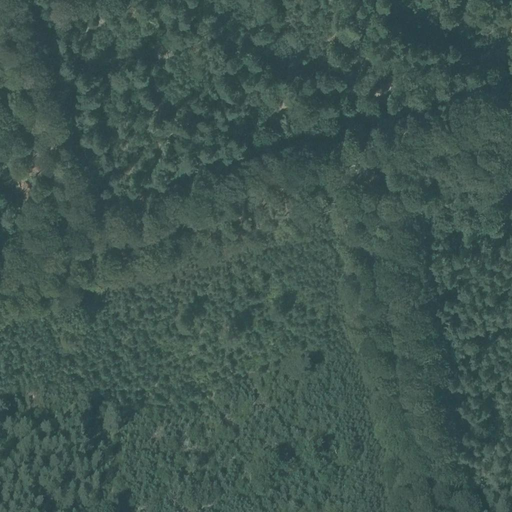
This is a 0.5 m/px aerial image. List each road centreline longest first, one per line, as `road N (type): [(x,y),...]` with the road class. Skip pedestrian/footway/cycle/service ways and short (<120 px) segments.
road 1 (track): [(74,252),(511,118)]
road 2 (track): [(0,50),(74,252)]
